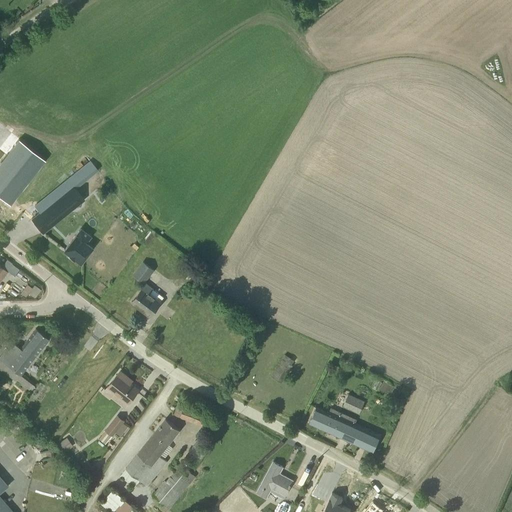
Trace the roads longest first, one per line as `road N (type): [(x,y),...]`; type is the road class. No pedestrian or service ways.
road 1 (unclassified): [(430,511),(176,373),(65,293)]
road 2 (track): [(176,373),(84,511)]
